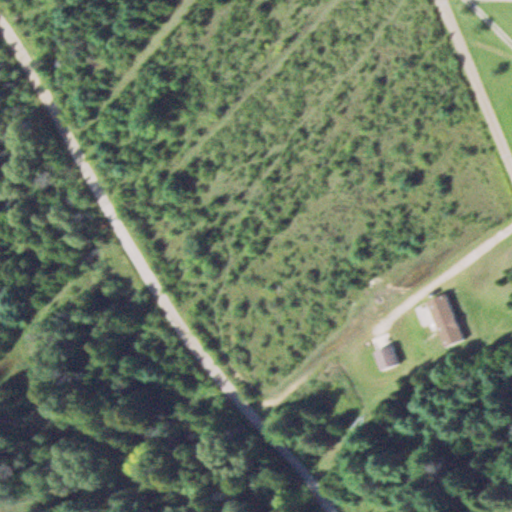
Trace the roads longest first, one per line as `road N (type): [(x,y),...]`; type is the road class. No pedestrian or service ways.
road 1 (residential): [(335,511),(191,338),(0,34)]
road 2 (residential): [(511,161),(443,0)]
road 3 (track): [(0,341),(58,293),(146,269)]
